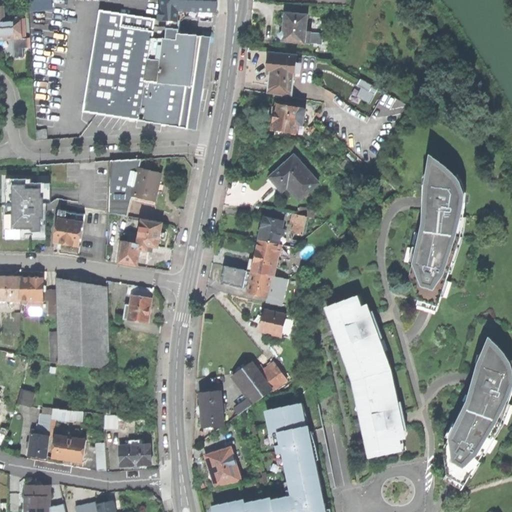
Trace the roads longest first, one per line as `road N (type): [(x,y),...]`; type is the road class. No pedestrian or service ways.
road 1 (residential): [(0,80),(16,141),(36,157),(214,151)]
road 2 (secondary): [(181,477),(176,356),(188,284)]
road 3 (residential): [(0,259),(188,284)]
road 4 (residential): [(181,477),(107,480),(0,457)]
road 5 (secondary): [(214,151),(236,0)]
road 6 (secondary): [(188,284),(214,151)]
